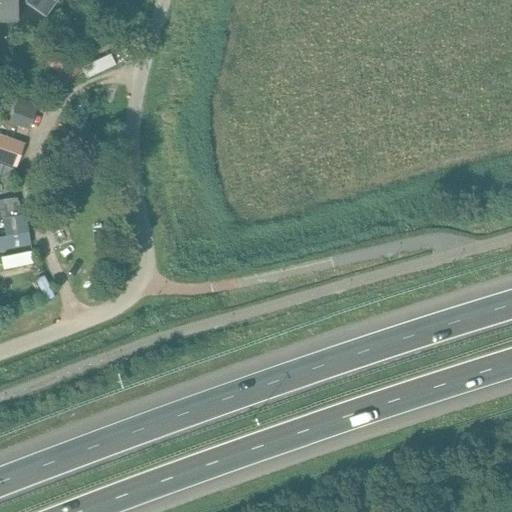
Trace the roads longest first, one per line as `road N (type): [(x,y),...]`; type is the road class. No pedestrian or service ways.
road 1 (motorway): [(511,309),(0,485)]
road 2 (motorway): [(85,511),(511,366)]
road 3 (unclassified): [(0,352),(111,311),(142,282),(128,153),(162,0)]
road 4 (track): [(70,326),(30,215),(27,177),(36,142),(53,114),(80,95),(142,69)]
